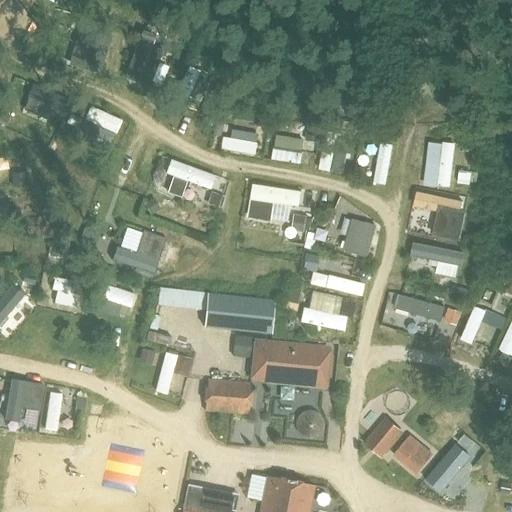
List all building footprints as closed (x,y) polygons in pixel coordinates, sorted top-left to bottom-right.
[(0,123),(4,125),(9,115),(2,111),(0,115),(0,123)] [(225,117),(216,116),(212,134),(221,136),(225,117)] [(362,125),(352,123),(350,134),(360,136),(362,125)] [(255,155),(257,143),(256,143),(257,135),(232,131),(230,138),(223,137),(221,149),(255,155)] [(279,155),(279,169),(309,169),(309,155),(279,155)] [(347,157),(343,180),(362,183),(366,161),(347,157)] [(171,174),(218,192),(223,178),(176,161),(171,174)] [(257,189),(256,224),(277,225),(277,211),(307,212),(308,190),(257,189)] [(374,223),(349,217),(341,248),(365,254),(374,223)] [(117,242),(112,255),(152,268),(163,234),(143,227),(136,248),(117,242)] [(47,256),(59,257),(60,249),(49,247),(47,256)] [(318,256),(316,256),(306,254),(303,264),(302,270),(315,273),(318,256)] [(34,284),(36,276),(24,273),(22,281),(34,284)] [(331,290),(368,301),(371,288),(335,278),(331,290)] [(71,299),(74,283),(61,280),(58,297),(71,299)] [(162,311),(193,315),(197,285),(182,283),(180,299),(164,297),(162,311)] [(275,300),(207,292),(203,327),(271,334),(275,300)] [(401,336),(410,303),(397,299),(388,332),(401,336)] [(305,325),(349,337),(353,320),(309,309),(305,325)] [(444,321),(457,325),(461,314),(448,310),(444,321)] [(479,348),(494,317),(483,311),(468,343),(479,348)] [(0,325),(2,335),(34,328),(31,313),(0,319),(0,325)] [(257,342),(254,371),(268,373),(267,380),(324,386),(327,349),(257,342)] [(171,354),(158,395),(176,401),(182,382),(193,385),(201,364),(171,354)] [(249,416),(252,384),(208,380),(205,412),(217,413),(249,416)] [(50,433),(66,434),(69,397),(53,396),(50,433)] [(12,426),(27,427),(28,401),(13,400),(12,426)] [(383,459),(405,432),(386,417),(364,443),(383,459)] [(417,475),(433,456),(410,435),(394,454),(417,475)] [(119,465),(113,496),(147,503),(153,472),(119,465)] [(309,511),(315,486),(268,476),(260,511),(309,511)]
